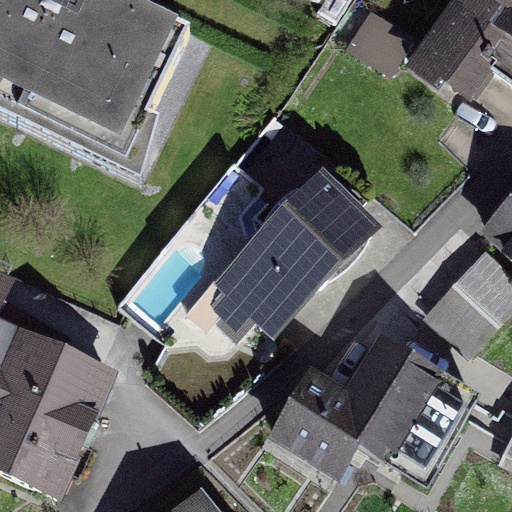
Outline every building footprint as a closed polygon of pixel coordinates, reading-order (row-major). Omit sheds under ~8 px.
[(191,32),(126,0),(0,0),(0,114),(121,174),(191,32)] [(511,0),(506,0),(493,19),(471,4),(417,80),(472,118),(511,61),(511,0)] [(377,259),(313,201),(206,317),(270,375),(377,259)] [(511,228),(481,259),(511,289),(511,228)] [(511,304),(473,269),(407,340),(453,382),(511,318),(511,304)] [(306,392),(267,474),(333,505),(357,454),(384,471),(395,455),(426,475),(455,430),(424,410),(431,398),(363,355),(331,404),(306,392)] [(5,360),(0,369),(0,511),(2,511),(49,511),(93,417),(100,403),(5,360)] [(511,446),(503,466),(511,469),(511,446)]
